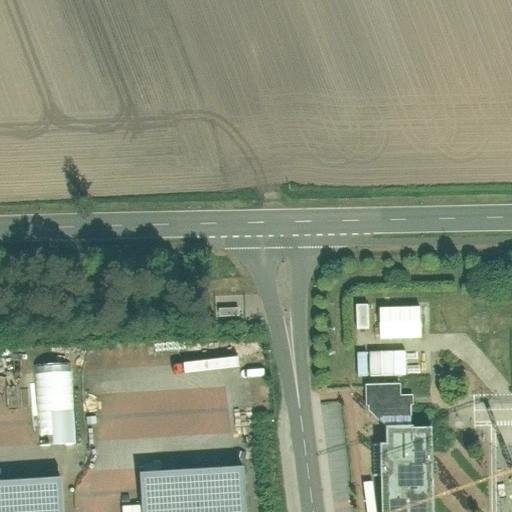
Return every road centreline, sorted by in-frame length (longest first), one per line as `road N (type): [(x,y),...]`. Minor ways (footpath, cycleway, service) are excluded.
road 1 (secondary): [(260,222),(0,229)]
road 2 (secondary): [(511,218),(301,221)]
road 3 (residential): [(260,222),(266,287),(294,367)]
road 4 (residential): [(294,367),(301,221)]
road 5 (residential): [(314,511),(294,367)]
